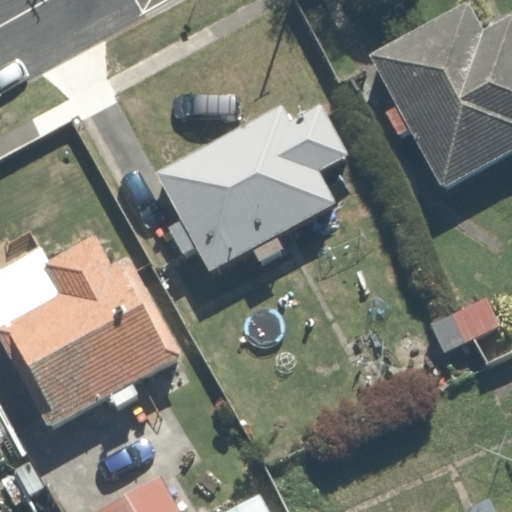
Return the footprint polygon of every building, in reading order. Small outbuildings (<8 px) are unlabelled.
[(511,0),(508,0),(502,3),(500,0),(418,0),(343,37),(423,200),(511,156),(511,0)] [(207,273),(370,193),(315,81),(152,161),(207,273)] [(0,331),(42,418),(175,352),(105,211),(0,262),(0,331)] [(511,296),(504,280),(430,315),(452,362),(511,333),(511,296)] [(511,367),(416,413),(435,452),(511,414),(511,367)] [(0,469),(13,463),(0,436),(0,469)] [(81,497),(88,511),(271,511),(260,489),(214,511),(191,511),(164,456),(81,497)]
